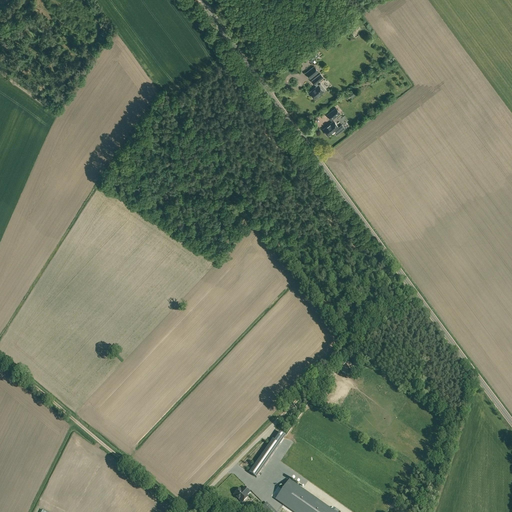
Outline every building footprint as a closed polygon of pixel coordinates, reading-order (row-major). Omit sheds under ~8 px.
[(310,79),(319,71),(314,65),(305,73),(310,79)] [(316,86),(309,92),(315,100),(324,92),(326,90),(321,84),(319,85),(318,84),(318,85),(317,83),(321,80),(324,77),(320,73),(311,81),(316,86)] [(327,115),(332,121),(341,113),(336,107),(327,115)] [(323,129),(328,136),(339,128),(333,121),(323,129)] [(249,473),(256,478),(285,436),(280,432),(274,441),(273,439),(249,473)] [(334,511),(289,480),(276,499),(294,511),(334,511)] [(247,498),(246,497),(249,493),(244,488),(241,492),(239,490),(237,491),(236,491),(234,493),(234,494),(233,496),(236,498),(236,499),(238,501),(238,500),(242,504),(247,498)] [(260,509),(262,511),(274,511),(266,503),(260,509)]
